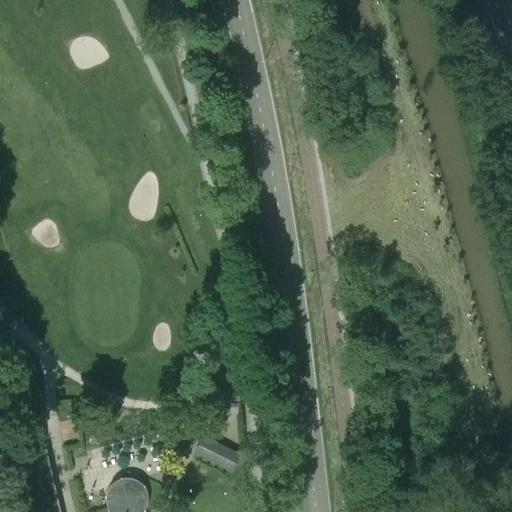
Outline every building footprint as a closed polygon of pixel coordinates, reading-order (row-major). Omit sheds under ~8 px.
[(240,400),(238,352),(205,353),(205,374),(213,373),(214,382),(208,382),(209,401),(240,400)] [(41,423),(16,429),(20,447),(45,441),(41,423)] [(243,452),(205,434),(196,453),(233,473),(243,452)] [(61,511),(47,447),(15,454),(28,511),(61,511)] [(140,511),(142,511),(143,510),(144,508),(145,506),(146,505),(146,503),(147,501),(147,499),(147,497),(147,495),(147,493),(147,491),(146,489),(145,488),(144,486),(142,483),(140,481),(137,479),(134,478),(131,477),(128,476),(125,476),(122,476),(119,477),(116,478),(113,480),(110,482),(108,485),(106,488),(105,491),(105,495),(105,498),(105,501),(108,511),(140,511)]
